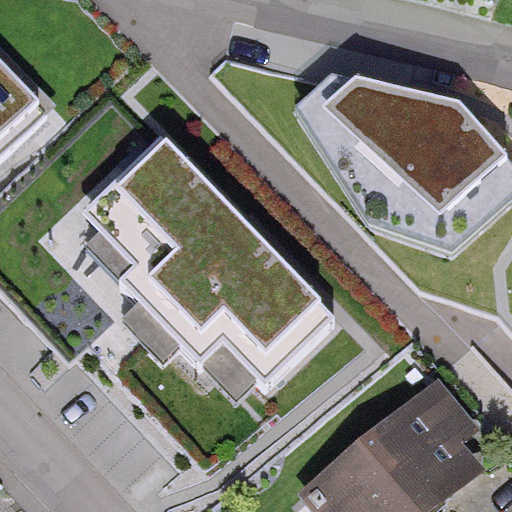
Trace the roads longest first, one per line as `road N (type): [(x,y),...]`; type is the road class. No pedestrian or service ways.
road 1 (residential): [(262,0),(511,54)]
road 2 (residential): [(0,406),(99,511)]
